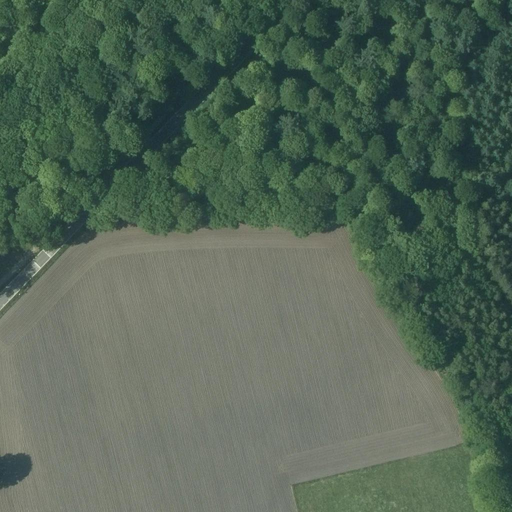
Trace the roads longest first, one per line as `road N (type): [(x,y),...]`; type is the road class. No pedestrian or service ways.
road 1 (tertiary): [(121,178),(307,0)]
road 2 (tertiary): [(0,302),(121,178)]
